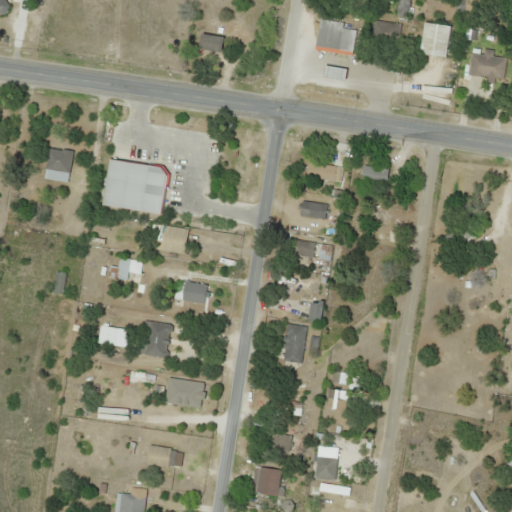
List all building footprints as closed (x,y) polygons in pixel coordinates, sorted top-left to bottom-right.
[(406,0),(401,0),(396,0),(395,17),(405,17),(406,0)] [(480,0),(454,0),(454,11),(481,11),(480,0)] [(399,26),(374,19),(368,43),(393,50),(399,26)] [(351,53),(355,25),(318,20),(314,47),(351,53)] [(444,57),(449,26),(423,21),(418,53),(444,57)] [(198,48),(220,52),(223,37),(201,33),(198,48)] [(503,77),(503,57),(491,57),(491,52),(468,52),(469,77),(503,77)] [(72,152),(48,147),(42,177),(66,182),(72,152)] [(156,186),(160,168),(126,162),(128,154),(112,151),(108,177),(156,186)] [(387,166),(363,162),(360,180),(384,184),(387,166)] [(339,181),(341,166),(306,163),(304,177),(339,181)] [(116,186),(94,186),(94,212),(116,212),(116,186)] [(153,204),(151,218),(185,223),(188,202),(163,198),(162,205),(153,204)] [(324,220),(326,205),(300,200),(298,215),(324,220)] [(392,212),(366,206),(362,220),(389,226),(392,212)] [(475,231),(467,220),(437,242),(445,252),(475,231)] [(182,254),(187,230),(159,225),(154,249),(182,254)] [(330,242),(294,242),(294,258),(330,258),(330,242)] [(117,276),(139,276),(139,259),(117,259),(117,276)] [(175,283),(175,302),(204,302),(204,283),(175,283)] [(308,320),(320,321),(321,303),(309,302),(308,320)] [(168,324),(142,321),(138,354),(165,357),(168,324)] [(304,326),(285,324),(281,361),(300,363),(304,326)] [(194,407),(203,387),(177,375),(169,393),(188,401),(187,403),(194,407)] [(290,434),(264,433),(264,450),(289,451),(290,434)] [(146,464),(179,467),(181,449),(147,446),(146,464)] [(334,480),(336,447),(316,446),(314,479),(334,480)] [(280,469),(256,467),(253,493),(277,495),(280,469)] [(142,511),(144,496),(118,493),(115,511),(142,511)] [(319,511),(344,511),(345,508),(322,503),(319,511)]
